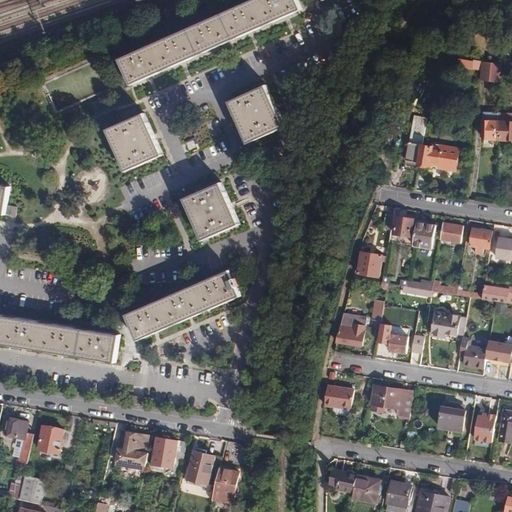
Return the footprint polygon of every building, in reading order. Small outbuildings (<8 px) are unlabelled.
[(299,0),(254,0),(122,59),(133,85),(149,78),(183,63),(221,46),(252,32),(288,16),(304,9),(299,0)] [(474,61),(459,58),(458,67),(473,69),(474,61)] [(483,62),(481,79),(501,83),(502,65),(483,62)] [(249,143),(286,127),(276,105),(267,85),(231,101),(249,143)] [(499,139),(499,113),(484,112),(483,138),(499,139)] [(128,171),(164,155),(156,136),(145,113),(109,129),(128,171)] [(511,113),(499,113),(499,139),(511,139),(511,113)] [(419,162),(423,144),(410,142),(407,160),(419,162)] [(419,162),(419,163),(430,165),(432,166),(457,171),(462,148),(435,143),(435,146),(423,144),(419,162)] [(233,206),(223,182),(186,199),(205,240),(241,224),(233,206)] [(11,187),(0,184),(0,213),(16,216),(18,207),(8,206),(11,187)] [(392,229),(395,215),(386,214),(384,228),(392,229)] [(416,218),(395,215),(392,229),(392,233),(413,237),(416,218)] [(436,225),(419,222),(415,246),(432,248),(436,225)] [(464,226),(444,223),(442,240),(461,243),(464,226)] [(491,250),(494,231),(473,227),(470,246),(477,247),(476,253),(484,254),(485,248),(486,249),(491,250)] [(511,260),(511,236),(511,237),(511,240),(507,239),(501,238),(497,258),(511,260)] [(380,277),(384,255),(362,251),(359,273),(380,277)] [(235,279),(231,269),(186,289),(128,314),(140,341),(154,334),(156,333),(190,319),(223,304),(226,303),(242,296),(238,287),(242,285),(239,278),(235,279)] [(408,287),(433,291),(434,285),(409,281),(408,287)] [(434,285),(433,291),(458,295),(459,289),(459,285),(449,283),(449,286),(439,285),(440,282),(435,281),(434,285)] [(403,292),(432,297),(433,291),(408,287),(404,286),(403,292)] [(496,301),(511,303),(511,287),(510,287),(510,290),(485,286),(484,293),(483,299),(490,300),(496,301)] [(484,293),(459,289),(458,295),(470,297),(483,299),(484,293)] [(373,319),(382,321),(386,302),(376,300),(373,319)] [(458,335),(462,315),(437,311),(433,335),(447,337),(448,333),(458,335)] [(117,363),(121,335),(70,327),(0,314),(0,343),(25,347),(60,353),(98,359),(117,363)] [(342,325),(338,342),(364,347),(367,326),(354,324),(353,327),(342,325)] [(384,349),(407,353),(410,333),(401,332),(401,335),(387,333),(384,349)] [(413,352),(423,353),(426,336),(416,334),(413,352)] [(470,366),(485,369),(487,357),(488,348),(471,345),(472,339),(464,337),(461,354),(467,355),(466,357),(466,359),(472,360),(470,366)] [(487,357),(511,361),(511,343),(489,340),(488,348),(487,357)] [(329,385),(326,404),(336,406),(336,405),(353,408),(356,390),(329,385)] [(399,415),(411,417),(414,397),(403,395),(403,390),(377,385),(373,410),(385,412),(386,407),(400,409),(399,415)] [(464,410),(449,407),(443,406),(440,428),(464,431),(467,410),(464,410)] [(482,454),(491,455),(498,411),(489,409),(485,432),(486,433),(482,454)] [(511,410),(505,410),(499,440),(511,441),(511,410)] [(27,463),(30,451),(34,434),(27,432),(29,421),(9,417),(5,434),(24,439),(19,461),(27,463)] [(60,453),(64,429),(44,425),(39,449),(60,453)] [(146,470),(153,437),(128,432),(125,448),(120,447),(117,464),(146,470)] [(185,458),(188,442),(159,437),(154,464),(174,467),(176,457),(185,458)] [(209,484),(216,456),(195,451),(188,479),(209,484)] [(240,472),(221,467),(214,499),(234,503),(240,472)] [(355,492),(359,474),(335,469),(332,483),(339,484),(339,488),(355,492)] [(355,492),(353,498),(377,504),(382,479),(359,474),(355,492)] [(18,485),(12,483),(10,495),(44,502),(48,481),(20,475),(18,485)] [(461,479),(454,478),(450,492),(458,494),(461,479)] [(408,507),(413,485),(393,480),(388,503),(408,507)] [(419,511),(447,511),(450,497),(424,491),(419,511)] [(511,511),(511,497),(510,497),(506,511),(502,511),(511,511)] [(468,511),(471,502),(457,499),(453,511),(468,511)] [(98,503),(96,511),(107,511),(108,504),(98,503)]
